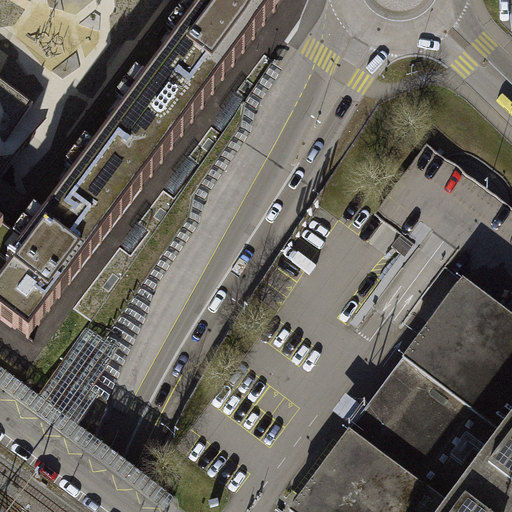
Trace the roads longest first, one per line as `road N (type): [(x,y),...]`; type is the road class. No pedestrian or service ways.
road 1 (secondary): [(101,511),(142,417),(265,207)]
road 2 (secondary): [(344,0),(278,156),(265,207)]
road 3 (secondary): [(265,207),(305,169),(391,35)]
road 4 (residential): [(144,511),(0,403)]
